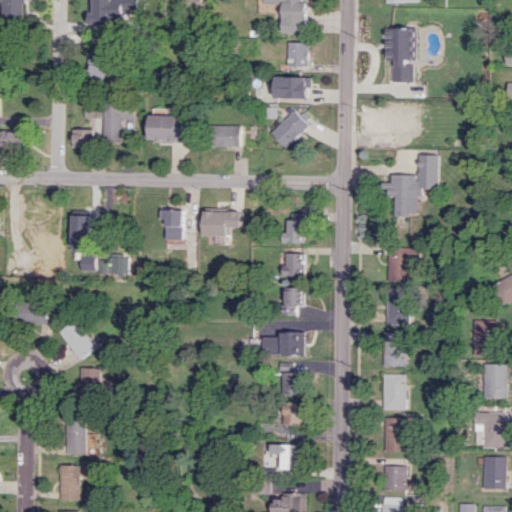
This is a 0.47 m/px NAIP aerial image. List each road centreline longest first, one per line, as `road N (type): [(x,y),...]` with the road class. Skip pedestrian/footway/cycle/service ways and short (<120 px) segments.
road 1 (tertiary): [(347,0),(337,511)]
road 2 (residential): [(344,182),(0,176)]
road 3 (residential): [(24,396),(36,384),(36,368),(25,359),(8,371),(24,396),(23,511)]
road 4 (residential): [(62,0),(65,178)]
